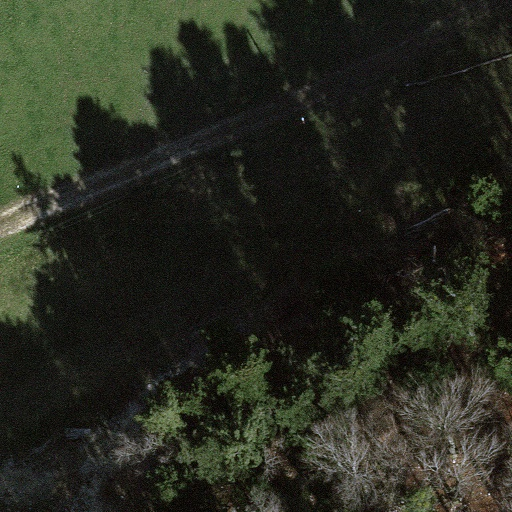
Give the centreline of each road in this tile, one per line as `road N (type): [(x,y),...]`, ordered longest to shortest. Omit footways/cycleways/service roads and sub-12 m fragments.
road 1 (track): [(0,236),(345,78)]
road 2 (track): [(509,0),(345,78)]
